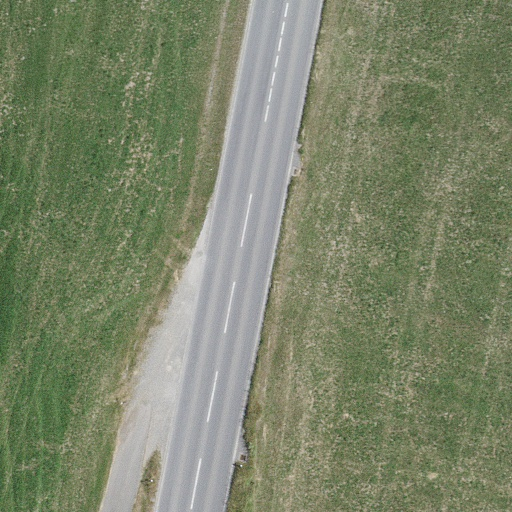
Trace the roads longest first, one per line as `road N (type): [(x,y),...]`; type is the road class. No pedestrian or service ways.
road 1 (primary): [(287,0),(189,511)]
road 2 (track): [(115,511),(150,412),(221,343)]
